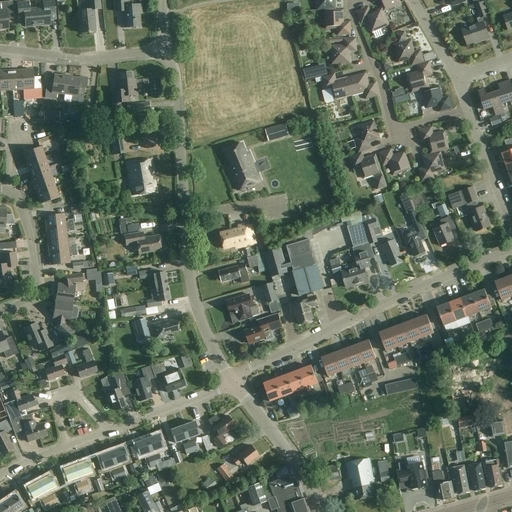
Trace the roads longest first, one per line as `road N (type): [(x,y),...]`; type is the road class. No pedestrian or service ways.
road 1 (residential): [(232,380),(190,283),(176,80),(166,49)]
road 2 (residential): [(232,380),(380,304),(511,250)]
road 3 (residential): [(350,0),(393,130),(468,108)]
road 4 (residential): [(0,48),(70,57),(166,49)]
road 5 (residential): [(321,511),(232,380)]
road 6 (residential): [(0,312),(29,299),(37,285),(32,242),(8,190)]
road 7 (residential): [(108,430),(232,380)]
road 8 (residential): [(511,228),(468,108)]
road 9 (residential): [(108,430),(70,389),(56,394),(64,446)]
